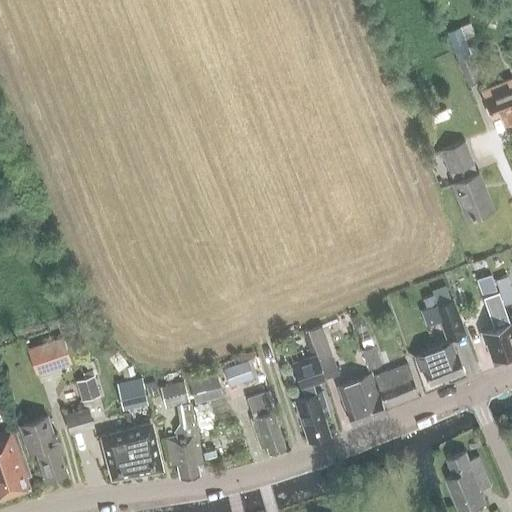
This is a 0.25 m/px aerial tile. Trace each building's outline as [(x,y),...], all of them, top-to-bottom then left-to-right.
[(446,32),(470,90),(479,86),(478,81),(480,80),(459,26),(446,32)] [(484,98),(491,117),(500,113),(505,126),(510,124),(511,128),(511,76),(480,90),(484,98)] [(440,150),(453,182),(452,182),(466,218),(487,210),(482,196),(486,195),(477,172),(464,140),(440,150)] [(13,201),(21,221),(37,216),(29,195),(13,201)] [(493,327),(480,331),(484,342),(486,343),(491,360),(511,353),(511,329),(509,321),(508,322),(498,291),(482,296),(493,327)] [(511,291),(501,295),(504,305),(511,302),(511,291)] [(423,298),(426,307),(435,303),(432,295),(423,298)] [(433,305),(446,340),(466,333),(453,298),(433,305)] [(355,328),(363,349),(362,349),(369,367),(380,363),(365,324),(355,328)] [(311,338),(319,358),(331,354),(324,334),(325,334),(322,325),(308,330),(311,339),(311,338)] [(63,338),(28,350),(36,375),(71,363),(63,338)] [(418,368),(421,367),(427,384),(464,371),(456,352),(455,353),(451,342),(414,355),(418,368)] [(117,351),(108,357),(117,370),(127,364),(126,363),(126,362),(123,358),(120,353),(119,354),(117,351)] [(301,386),(304,397),(294,400),(308,442),(329,435),(323,417),(328,415),(321,392),(315,394),(312,383),(323,380),(315,354),(292,361),(300,387),(301,386)] [(223,368),(230,386),(253,378),(246,359),(223,368)] [(373,376),(385,407),(417,393),(407,363),(373,376)] [(132,366),(121,368),(123,378),(134,375),(132,366)] [(346,384),(336,387),(340,396),(343,409),(345,408),(351,425),(384,413),(379,396),(371,373),(346,384)] [(189,381),(195,403),(223,396),(217,374),(189,381)] [(76,381),(82,401),(100,395),(94,376),(76,381)] [(147,403),(141,378),(118,383),(123,408),(147,403)] [(160,387),(165,406),(188,400),(183,381),(160,387)] [(266,445),(268,453),(284,448),(272,410),(271,410),(264,391),(247,397),(253,417),(250,418),(260,447),(266,445)] [(87,407),(64,413),(69,433),(93,426),(87,407)] [(19,425),(28,452),(34,450),(45,481),(66,473),(59,453),(63,452),(56,432),(53,433),(46,415),(19,425)] [(174,436),(165,437),(170,464),(177,463),(179,477),(198,474),(196,463),(202,462),(194,421),(180,423),(179,422),(173,431),(174,432),(174,436)] [(104,452),(111,478),(161,469),(153,431),(150,432),(147,422),(102,434),(107,451),(104,452)] [(0,431),(0,496),(29,486),(25,476),(30,474),(13,427),(0,431)] [(459,511),(460,511),(485,502),(480,489),(490,485),(478,456),(469,460),(465,451),(447,459),(453,475),(446,478),(459,511)]
